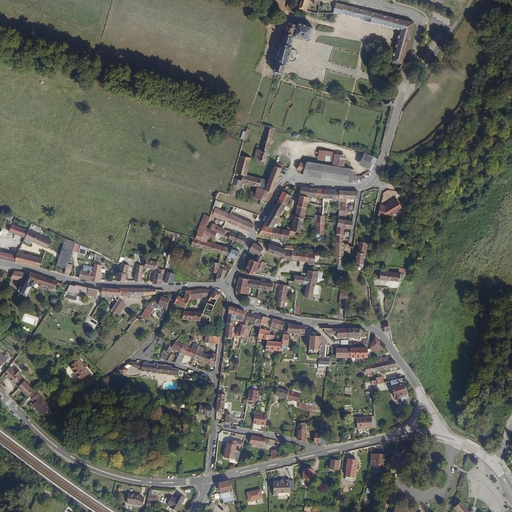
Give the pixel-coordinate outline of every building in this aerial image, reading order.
[(307,11),(309,0),(301,0),(301,1),(299,9),(307,11)] [(397,68),(404,70),(406,63),(404,62),(415,24),(337,2),(336,2),(332,12),(337,12),(400,29),(392,63),(398,65),(397,68)] [(286,63),(291,45),(290,44),(292,36),(309,39),(312,25),(296,21),(295,23),(288,21),(285,31),(284,31),(281,41),(280,41),(274,60),(275,60),(272,71),(282,73),(285,62),(286,63)] [(393,107),(395,100),(394,99),(387,97),(385,105),(392,107),(393,107)] [(322,114),(325,101),(318,100),(315,112),(322,114)] [(265,162),(274,128),(265,126),(259,150),(255,149),(253,159),(265,162)] [(317,160),(332,162),(333,154),(333,151),(319,150),(317,160)] [(358,165),(365,168),(371,170),(371,171),(374,166),(377,159),(364,153),(358,165)] [(344,168),(346,156),(333,154),(332,162),(332,166),(344,168)] [(246,176),(250,158),(239,156),(235,173),(242,175),(246,176)] [(305,165),(300,163),(298,168),(297,169),(303,171),(302,175),(353,183),(354,175),(354,171),(350,169),(344,168),(332,166),(306,162),(305,165)] [(254,198),(261,200),(268,202),(273,192),(282,168),(275,166),(273,165),(268,181),(260,179),(258,186),(254,198)] [(239,194),(242,183),(258,186),(260,179),(246,176),(242,175),(240,181),(234,179),(230,195),(239,197),(240,194),(239,194)] [(323,198),(324,189),(317,188),(301,186),(300,192),(300,195),(315,197),(323,198)] [(335,199),(335,190),(324,189),(323,198),(335,199)] [(358,191),(339,190),(339,199),(346,199),(355,199),(358,191)] [(290,198),(291,197),(282,192),(277,201),(286,206),(290,198)] [(307,203),(308,197),(300,195),(298,206),(306,208),(307,203)] [(403,208),(397,198),(384,206),(380,205),(377,216),(386,218),(403,208)] [(279,217),(286,206),(277,201),(271,213),(279,217)] [(304,215),(306,208),(298,206),(295,217),(303,219),(304,217),(304,215)] [(211,215),(210,214),(209,216),(207,221),(211,223),(214,216),(226,222),(230,214),(213,208),(211,215)] [(279,219),(279,217),(271,213),(263,226),(264,226),(273,228),(276,223),(279,224),(280,220),(279,219)] [(209,216),(203,214),(194,238),(200,240),(205,227),(207,221),(209,216)] [(250,232),(255,224),(248,221),(243,219),(239,218),(238,217),(230,214),(226,222),(250,232)] [(325,222),(325,216),(322,215),(317,215),(317,218),(316,232),(316,233),(324,234),(325,222)] [(301,231),(303,219),(295,217),(294,220),(293,228),(292,231),(295,232),(300,233),(301,232),(301,231)] [(350,230),(352,221),(339,219),(338,219),(338,221),(338,222),(337,225),(343,225),(343,227),(345,227),(345,229),(350,230)] [(214,231),(217,226),(211,223),(207,221),(205,227),(214,231)] [(23,240),(27,230),(12,223),(8,231),(19,236),(18,238),(23,240)] [(343,243),(344,234),(345,229),(345,227),(343,227),(343,225),(337,225),(336,243),(343,243)] [(233,233),(222,229),(217,226),(214,231),(205,227),(200,240),(206,241),(209,235),(215,237),(217,234),(221,235),(220,237),(224,239),(225,237),(230,239),(233,233)] [(271,237),(272,228),(264,227),(263,227),(258,235),(261,235),(271,237)] [(288,240),(290,232),(286,231),(282,230),(272,228),(271,237),(288,240)] [(51,240),(27,230),(23,240),(22,242),(29,245),(31,241),(47,248),(51,240)] [(247,238),(233,233),(230,239),(233,240),(243,244),(247,238)] [(206,241),(200,240),(194,238),(192,238),(192,245),(203,249),(221,255),(223,246),(206,241)] [(72,251),(75,243),(65,240),(56,266),(66,269),(68,264),(72,251)] [(261,253),(263,248),(256,245),(254,243),(249,251),(259,256),(260,255),(261,253)] [(342,257),(344,243),(343,243),(336,243),(334,256),(336,256),(336,263),(338,263),(341,264),(341,257),(342,257)] [(284,251),(284,249),(269,245),(268,252),(282,257),(284,257),(284,251)] [(228,257),(231,249),(229,249),(223,246),(221,255),(228,257)] [(363,267),(364,254),(367,247),(358,247),(357,253),(356,266),(363,267)] [(235,260),(239,253),(231,249),(228,257),(235,260)] [(15,255),(0,251),(0,258),(15,262),(17,253),(15,252),(15,255)] [(293,261),(294,251),(284,251),(284,257),(284,259),(287,260),(289,260),(293,261)] [(306,263),(307,253),(303,253),(299,252),(298,261),(306,263)] [(40,268),(43,259),(17,253),(15,262),(40,268)] [(314,264),(315,255),(307,253),(306,263),(308,266),(314,266),(314,264)] [(261,262),(263,257),(260,255),(259,256),(257,260),(251,257),(250,259),(257,261),(256,262),(259,263),(261,264),(261,262)] [(156,266),(157,262),(145,259),(145,266),(155,268),(154,271),(157,271),(158,269),(157,269),(157,266),(156,266)] [(255,274),(259,263),(256,262),(257,261),(250,259),(244,273),(254,275),(255,274)] [(219,267),(219,264),(213,262),(213,263),(209,263),(209,265),(212,266),(211,274),(217,275),(219,267)] [(100,280),(102,265),(94,263),(93,272),(91,280),(99,282),(100,280)] [(118,272),(127,274),(129,265),(120,263),(119,267),(118,272)] [(225,269),(226,267),(225,267),(224,268),(219,267),(217,275),(215,282),(221,281),(222,279),(225,269)] [(21,280),(25,272),(15,270),(12,276),(11,278),(21,280)] [(91,280),(93,272),(80,270),(79,277),(79,278),(91,280)] [(163,283),(165,274),(158,273),(150,271),(150,274),(154,275),(153,281),(152,284),(160,285),(161,283),(163,283)] [(173,283),(175,273),(167,271),(164,283),(173,283)] [(392,281),(393,273),(381,271),(380,280),(392,281)] [(55,290),(58,283),(58,282),(48,279),(48,278),(31,272),(30,274),(20,292),(26,296),(34,282),(55,290)] [(127,274),(118,272),(116,280),(116,281),(126,281),(126,280),(127,274)] [(401,283),(402,274),(393,273),(392,281),(401,283)] [(314,285),(314,284),(312,284),(313,279),(307,278),(307,277),(294,275),(293,281),(293,282),(306,284),(304,297),(313,299),(313,297),(313,294),(314,285)] [(371,287),(376,278),(367,276),(370,287),(371,287)] [(258,290),(260,282),(239,278),(236,293),(246,294),(247,294),(248,289),(253,289),(251,298),(257,299),(258,290)] [(265,291),(267,283),(260,282),(258,290),(265,291)] [(97,296),(99,289),(78,284),(77,291),(87,293),(87,294),(97,296)] [(287,303),(288,296),(287,296),(288,286),(280,285),(276,307),(285,309),(285,303),(287,303)] [(121,296),(121,289),(103,288),(102,288),(101,296),(114,296),(117,301),(119,299),(121,296)] [(156,294),(155,289),(144,288),(121,288),(121,289),(121,296),(131,297),(143,296),(147,295),(156,294)] [(256,302),(257,299),(251,298),(253,289),(248,289),(247,294),(246,294),(245,305),(255,307),(255,306),(256,305),(256,302)] [(185,305),(190,296),(189,290),(186,290),(185,297),(178,294),(174,302),(182,306),(181,308),(180,308),(180,309),(182,311),(183,309),(185,305)] [(196,298),(196,290),(189,290),(190,296),(185,305),(187,305),(188,303),(191,303),(192,299),(196,298)] [(214,307),(220,295),(214,291),(209,300),(202,314),(209,317),(211,313),(214,307)] [(167,308),(170,299),(161,296),(160,301),(158,305),(167,308)] [(327,302),(327,299),(329,299),(329,297),(327,297),(327,298),(322,298),(321,304),(326,304),(328,305),(329,303),(327,302)] [(119,315),(123,309),(126,304),(119,299),(117,301),(111,311),(119,315)] [(158,309),(158,305),(160,301),(155,301),(148,305),(141,316),(141,317),(147,320),(155,308),(158,309)] [(244,319),(246,313),(230,306),(228,312),(230,313),(238,316),(237,318),(242,320),(244,319)] [(188,320),(189,311),(184,311),(185,310),(183,309),(182,311),(181,319),(188,320)] [(201,321),(201,312),(189,311),(188,320),(201,321)] [(237,318),(238,316),(230,313),(227,323),(232,324),(233,320),(239,322),(241,323),(242,320),(237,318)] [(261,324),(262,316),(248,313),(247,321),(261,324)] [(267,325),(269,318),(262,316),(261,324),(267,325)] [(283,329),(285,322),(273,319),(271,326),(283,329)] [(232,324),(227,323),(224,337),(231,339),(233,331),(231,331),(232,324)] [(300,334),(300,325),(289,323),(288,329),(287,329),(287,333),(294,333),(300,334)] [(245,326),(245,325),(244,325),(244,326),(241,325),(241,327),(239,327),(237,335),(237,336),(243,337),(245,326)] [(250,339),(251,330),(250,330),(250,327),(245,326),(243,337),(250,339)] [(337,333),(337,336),(348,337),(348,328),(337,328),(337,333)] [(360,333),(360,331),(360,328),(348,328),(348,337),(359,337),(360,333)] [(268,338),(270,331),(260,329),(259,331),(258,337),(268,339),(268,338)] [(320,351),(321,339),(321,338),(321,336),(316,336),(310,335),(309,350),(319,351),(320,351)] [(219,337),(212,336),(211,343),(218,344),(219,337)] [(325,355),(325,340),(321,336),(321,338),(321,339),(320,351),(319,351),(318,364),(318,365),(328,366),(330,366),(330,364),(331,357),(325,357),(325,356),(325,355)] [(380,350),(380,339),(375,337),(370,348),(369,349),(380,350)] [(152,356),(158,341),(155,339),(145,351),(147,355),(152,356)] [(282,345),(282,342),(267,341),(266,350),(282,351),(282,345)] [(180,353),(184,345),(176,342),(172,348),(171,349),(180,353)] [(197,350),(199,345),(194,343),(192,348),(189,346),(184,345),(180,353),(185,355),(194,358),(197,350)] [(171,349),(172,348),(167,344),(164,350),(169,353),(171,349)] [(350,358),(351,348),(337,348),(336,358),(350,358)] [(367,358),(367,348),(351,348),(350,358),(367,358)] [(166,359),(169,353),(164,350),(161,357),(166,359)] [(212,355),(197,350),(194,358),(209,364),(212,355)] [(7,359),(9,357),(7,354),(5,357),(0,352),(0,367),(0,368),(8,360),(7,359)] [(170,361),(173,355),(169,353),(166,359),(165,361),(170,362),(170,361)] [(181,365),(185,355),(180,353),(176,362),(175,363),(181,365)] [(91,371),(81,355),(71,362),(80,377),(91,371)] [(398,367),(394,360),(388,361),(381,362),(383,370),(398,367)] [(383,370),(381,362),(373,364),(374,372),(383,370)] [(142,368),(141,371),(146,372),(170,375),(176,375),(178,376),(179,370),(179,369),(172,368),(172,366),(167,365),(142,363),(142,368)] [(141,371),(142,368),(135,368),(127,364),(124,366),(128,370),(124,375),(128,377),(141,376),(141,371)] [(374,372),(373,364),(364,366),(366,374),(374,372)] [(10,366),(4,373),(13,383),(14,382),(20,376),(19,375),(22,373),(18,368),(15,371),(10,366)] [(128,370),(124,366),(118,370),(124,375),(128,370)] [(20,376),(14,382),(18,386),(24,381),(20,376)] [(34,390),(24,381),(18,387),(19,388),(27,397),(34,390)] [(407,395),(404,382),(403,382),(400,383),(393,385),(391,386),(395,399),(396,400),(400,399),(401,399),(401,397),(406,395),(407,395)] [(288,399),(290,390),(278,387),(276,395),(288,399)] [(258,401),(259,390),(249,389),(248,400),(258,401)] [(52,408),(35,390),(29,396),(35,402),(32,404),(43,416),(52,408)] [(299,402),(301,394),(290,390),(288,399),(299,402)] [(311,412),(312,406),(300,402),(298,408),(310,411),(311,412)] [(211,415),(212,407),(199,405),(197,413),(211,415)] [(264,425),(265,414),(255,413),(253,424),(264,425)] [(372,418),(371,416),(357,418),(358,429),(372,428),(372,418)] [(306,442),(307,422),(300,423),(298,423),(298,438),(297,439),(306,442)] [(265,446),(266,438),(251,436),(250,444),(265,446)] [(233,444),(227,443),(224,457),(234,459),(236,446),(236,445),(233,444)] [(275,457),(276,450),(271,450),(271,455),(264,456),(264,459),(275,457)] [(387,466),(387,454),(371,454),(371,465),(387,466)] [(355,478),(358,460),(348,458),(345,476),(355,478)] [(339,470),(340,461),(331,460),(330,469),(339,470)] [(313,480),(314,468),(308,468),(308,469),(303,469),(302,479),(313,480)] [(230,480),(220,482),(218,484),(221,494),(233,491),(230,480)] [(278,493),(290,493),(289,480),(280,480),(280,482),(273,482),(274,490),(274,496),(278,496),(278,493)] [(263,498),(260,489),(246,492),(249,502),(263,498)] [(141,505),(143,497),(139,496),(139,493),(127,491),(125,502),(141,505)] [(184,504),(188,498),(176,491),(170,501),(178,506),(180,502),(184,504)] [(155,506),(157,497),(151,495),(149,505),(155,506)] [(482,511),(480,511),(479,511),(474,511),(473,511),(472,511),(471,511),(470,511),(469,511),(467,509),(461,502),(454,508),(457,511),(482,511)]
